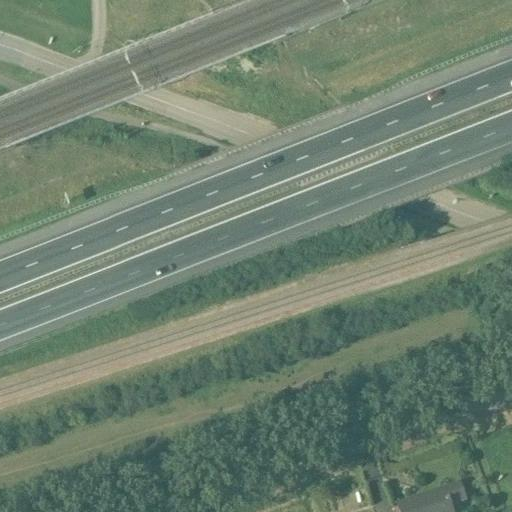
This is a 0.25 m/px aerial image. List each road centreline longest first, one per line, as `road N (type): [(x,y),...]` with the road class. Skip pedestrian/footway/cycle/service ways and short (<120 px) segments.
road 1 (motorway): [(511,77),(0,279)]
road 2 (motorway): [(0,325),(511,127)]
road 3 (secondary): [(0,49),(511,235)]
road 4 (unclassified): [(511,394),(172,511)]
